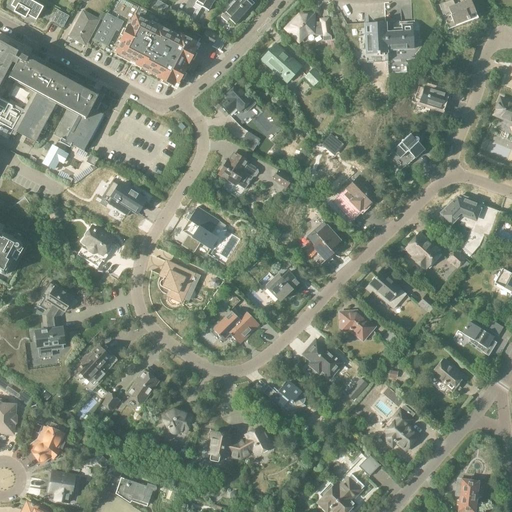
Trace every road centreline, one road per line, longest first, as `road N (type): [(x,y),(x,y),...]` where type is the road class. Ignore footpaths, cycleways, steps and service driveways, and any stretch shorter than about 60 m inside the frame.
road 1 (residential): [(451,172),(276,347),(256,363),(219,370),(164,340),(138,297),(146,245),(199,158),(201,128),(181,97)]
road 2 (residential): [(0,20),(154,103),(181,97)]
road 3 (residential): [(451,172),(480,59),(499,39)]
road 4 (residential): [(181,97),(225,63),(279,0)]
road 5 (residential): [(388,511),(470,419)]
